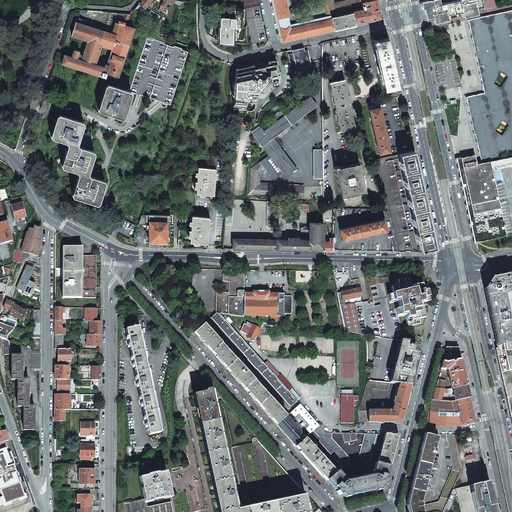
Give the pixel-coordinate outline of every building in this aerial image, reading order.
[(141,0),(138,4),(142,6),(145,9),(152,0),(162,0),(164,1),(160,5),(158,10),(162,11),(168,2),(170,4),(174,0),(141,0)] [(263,44),(266,40),(258,2),(257,0),(241,0),(244,9),(233,9),(232,18),(229,18),(221,18),(220,27),(219,27),(219,43),(232,43),(232,42),(245,42),(246,26),(247,26),(251,47),(263,44)] [(274,0),(283,42),(333,30),(329,10),(327,0),(323,0),(327,16),(289,25),(288,17),(289,16),(308,0),(301,0),(288,12),(285,0),(274,0)] [(372,0),(347,0),(334,3),(332,0),(327,0),(329,10),(336,8),(344,7),(350,5),(363,2),(372,0)] [(379,11),(376,0),(372,0),(363,2),(363,6),(362,6),(363,9),(352,11),(355,24),(379,19),(380,16),(379,11)] [(424,0),(421,1),(425,20),(431,18),(432,19),(433,21),(447,18),(446,14),(460,11),(461,15),(475,12),(474,9),(481,7),(481,5),(484,4),(482,0),(456,0),(439,4),(437,0),(424,0)] [(344,28),(355,25),(355,24),(352,11),(350,5),(344,7),(345,14),(338,16),(336,8),(329,10),(333,30),(344,28)] [(511,9),(486,16),(498,71),(508,79),(502,89),(510,125),(510,126),(511,131),(511,9)] [(104,77),(106,74),(118,78),(134,28),(126,26),(130,14),(117,13),(113,22),(94,16),(96,11),(91,11),(86,26),(75,22),(71,36),(75,37),(73,45),(57,40),(51,60),(104,77)] [(511,131),(510,126),(503,136),(492,129),(499,118),(510,125),(502,89),(492,82),(498,71),(486,16),(468,20),(482,84),(484,93),(466,97),(474,134),(475,133),(476,140),(479,154),(481,160),(498,156),(497,153),(511,149),(511,131)] [(148,18),(141,30),(149,33),(153,22),(148,18)] [(187,51),(147,38),(129,91),(130,91),(170,104),(187,51)] [(372,41),(383,90),(397,87),(396,79),(392,62),(386,38),(372,41)] [(288,55),(291,66),(296,65),(297,68),(300,68),(303,69),(304,67),(308,66),(307,62),(311,61),(308,50),(304,51),(304,47),(292,50),(293,54),(288,55)] [(234,97),(234,109),(245,109),(246,101),(252,101),(253,98),(256,98),(257,91),(264,92),(271,83),(269,76),(279,74),(276,59),(256,64),(236,69),(235,81),(234,97)] [(329,82),(340,131),(355,128),(344,79),(329,82)] [(121,118),(130,91),(129,91),(107,83),(98,110),(121,118)] [(250,168),(249,194),(303,197),(304,187),(259,184),(260,174),(266,170),(273,179),(282,172),(285,177),(296,169),(273,138),(317,105),(310,96),(284,115),(281,111),(279,112),(279,111),(273,115),(275,118),(267,123),(269,127),(263,131),(261,127),(253,134),(269,155),(250,168)] [(378,154),(390,151),(380,107),(368,109),(378,154)] [(70,144),(62,167),(81,173),(73,197),(97,204),(104,181),(86,175),(93,151),(75,145),(83,122),(59,114),(55,126),(51,138),(70,144)] [(21,115),(15,134),(20,136),(26,117),(21,115)] [(233,119),(232,133),(240,133),(241,120),(233,119)] [(230,157),(229,167),(234,168),(236,139),(239,139),(240,133),(232,133),(230,157)] [(237,143),(235,168),(244,168),(246,144),(237,143)] [(419,252),(421,252),(420,250),(435,247),(431,233),(428,218),(424,199),(420,180),(415,160),(413,151),(399,154),(400,162),(399,162),(400,166),(401,166),(405,181),(403,181),(404,185),(406,185),(409,200),(407,200),(408,204),(410,204),(413,219),(411,219),(412,223),(414,223),(417,235),(415,235),(416,239),(417,238),(419,247),(418,247),(419,252)] [(314,155),(315,178),(323,178),(323,155),(314,155)] [(376,159),(397,251),(404,251),(413,251),(392,155),(376,159)] [(474,242),(511,233),(511,155),(476,164),(474,155),(456,158),(474,242)] [(334,168),(340,196),(365,191),(359,162),(337,167),(337,166),(334,166),(335,167),(334,168)] [(215,169),(198,167),(196,193),(213,195),(214,184),(211,183),(212,178),(215,178),(215,169)] [(235,171),(233,198),(242,199),(244,172),(235,171)] [(227,199),(225,224),(231,225),(233,199),(227,199)] [(22,203),(11,206),(15,220),(26,217),(22,203)] [(161,243),(174,243),(174,215),(142,214),(138,224),(149,224),(149,242),(161,243)] [(209,217),(192,216),(190,242),(207,243),(208,237),(208,230),(205,230),(205,227),(208,227),(209,217)] [(339,229),(342,240),(364,235),(386,230),(384,219),(339,229)] [(6,222),(0,223),(0,241),(1,244),(11,241),(6,222)] [(233,239),(233,249),(270,249),(333,250),(333,238),(330,238),(330,241),(326,241),(323,241),(323,223),(310,223),(309,240),(298,240),(298,238),(288,238),(288,240),(276,239),(276,241),(270,241),(270,239),(233,239)] [(37,256),(40,245),(39,244),(41,241),(38,240),(40,233),(39,233),(40,228),(37,227),(35,227),(34,230),(29,229),(28,233),(27,232),(22,250),(22,251),(23,251),(37,256)] [(80,247),(62,247),(62,272),(62,298),(80,298),(80,255),(80,247)] [(15,249),(13,260),(14,261),(20,263),(23,251),(22,251),(22,250),(15,249)] [(80,255),(80,298),(81,298),(96,298),(96,255),(80,255)] [(27,266),(16,288),(30,294),(33,289),(35,284),(28,281),(34,269),(27,266)] [(216,294),(216,312),(219,313),(243,317),(244,316),(271,316),(282,316),(284,316),(284,314),(290,314),(291,313),(292,312),(292,297),(291,296),(290,296),(284,296),(284,293),(269,293),(269,291),(253,291),(253,293),(243,293),(244,275),(243,274),(233,274),(223,274),(222,275),(222,281),(223,281),(224,282),(228,282),(228,293),(217,293),(216,293),(216,294)] [(511,342),(502,293),(511,290),(511,289),(511,288),(509,275),(506,276),(506,275),(492,278),(484,290),(495,345),(500,344),(511,342)] [(404,314),(407,326),(419,324),(417,319),(425,317),(423,310),(421,311),(419,303),(430,301),(428,290),(423,291),(421,284),(414,286),(415,289),(410,290),(407,278),(397,280),(398,286),(391,288),(393,294),(387,295),(389,302),(397,300),(399,309),(395,309),(396,316),(404,314)] [(341,292),(343,300),(363,296),(361,288),(341,292)] [(511,290),(502,293),(511,342),(511,341),(511,290)] [(337,293),(340,306),(355,303),(362,302),(363,296),(343,300),(341,292),(337,293)] [(6,300),(3,307),(7,309),(10,311),(14,304),(15,303),(6,300)] [(344,325),(346,331),(361,333),(355,303),(340,306),(344,325)] [(10,311),(9,314),(16,317),(22,321),(26,311),(14,304),(10,311)] [(85,308),(85,321),(90,321),(96,321),(96,315),(96,308),(85,308)] [(32,349),(31,369),(39,369),(40,310),(34,310),(32,349)] [(216,313),(212,317),(230,336),(235,331),(219,313),(216,313)] [(122,324),(124,333),(126,332),(126,329),(133,328),(132,327),(134,326),(134,328),(138,327),(143,326),(141,319),(122,324)] [(55,327),(55,334),(63,334),(65,334),(65,328),(62,328),(62,320),(55,320),(55,327)] [(0,331),(0,337),(7,340),(8,334),(16,328),(0,321),(0,328),(3,329),(0,331)] [(90,321),(89,335),(101,335),(101,328),(101,321),(96,321),(90,321)] [(244,323),(240,331),(247,335),(251,327),(244,323)] [(222,343),(204,324),(194,332),(212,352),(222,343)] [(247,335),(247,336),(254,340),(260,328),(252,325),(251,327),(247,335)] [(126,332),(148,435),(161,432),(138,327),(134,328),(134,326),(132,327),(133,328),(126,329),(126,332)] [(235,331),(230,336),(244,352),(250,348),(235,331)] [(55,334),(55,349),(57,349),(63,349),(63,334),(55,334)] [(87,335),(86,346),(100,346),(101,335),(89,335),(87,335)] [(0,337),(4,355),(11,354),(9,341),(7,340),(0,337)] [(399,345),(390,382),(395,383),(399,384),(410,385),(416,365),(413,360),(415,352),(415,350),(415,349),(414,348),(413,347),(412,347),(407,346),(408,341),(400,340),(399,345)] [(511,341),(511,342),(500,344),(506,371),(502,372),(511,417),(511,341)] [(222,343),(212,352),(226,368),(236,359),(222,343)] [(496,347),(502,372),(506,371),(500,344),(495,345),(496,347)] [(446,347),(442,361),(446,362),(461,359),(458,347),(446,347)] [(250,348),(244,352),(263,373),(268,368),(250,348)] [(57,349),(57,362),(70,362),(70,349),(63,349),(57,349)] [(11,355),(12,379),(18,379),(17,406),(23,406),(23,430),(34,430),(34,406),(28,406),(28,379),(22,379),(22,355),(11,355)] [(236,359),(226,368),(245,389),(255,380),(236,359)] [(447,370),(451,389),(453,388),(466,385),(463,370),(461,359),(446,362),(442,361),(440,368),(447,370)] [(55,372),(55,379),(57,379),(68,379),(68,366),(55,366),(55,372)] [(91,373),(91,379),(100,379),(100,373),(100,366),(91,366),(91,373)] [(268,368),(263,373),(277,389),(282,384),(268,368)] [(57,379),(57,391),(69,391),(69,379),(68,379),(57,379)] [(438,379),(436,388),(444,389),(445,381),(438,379)] [(255,380),(245,389),(259,405),(269,396),(255,380)] [(366,386),(358,410),(368,411),(368,403),(373,388),(388,390),(390,382),(374,381),(368,380),(366,386)] [(282,384),(277,389),(292,406),(297,401),(282,384)] [(368,411),(368,422),(396,422),(399,422),(400,422),(401,421),(402,420),(404,412),(407,397),(410,385),(399,384),(392,411),(368,411)] [(453,388),(455,400),(457,400),(469,397),(469,395),(466,385),(453,388)] [(436,388),(432,399),(441,400),(443,393),(446,394),(447,389),(444,389),(436,388)] [(220,511),(306,511),(303,495),(288,498),(237,509),(234,499),(224,449),(211,391),(195,394),(220,511)] [(54,394),(54,409),(65,409),(70,409),(70,394),(69,394),(57,394),(54,394)] [(269,396),(259,405),(277,425),(287,416),(269,396)] [(341,396),(341,423),(353,423),(353,396),(341,396)] [(457,400),(462,425),(475,423),(469,397),(457,400)] [(430,399),(429,425),(460,426),(462,425),(457,400),(455,400),(451,401),(441,400),(432,399),(430,399)] [(319,425),(300,404),(291,413),(294,417),(299,413),(309,425),(305,429),(310,434),(313,430),(319,425)] [(54,409),(54,421),(59,421),(65,421),(65,409),(54,409)] [(358,410),(358,422),(368,422),(368,411),(358,410)] [(294,417),(293,419),(294,420),(299,425),(297,427),(300,430),(302,429),(304,431),(305,429),(309,425),(299,413),(294,417)] [(277,425),(296,446),(305,438),(306,437),(300,430),(297,427),(299,425),(294,420),(292,422),(287,416),(277,425)] [(81,422),(81,435),(86,435),(95,435),(95,429),(95,422),(81,422)] [(319,425),(313,430),(320,438),(320,442),(342,467),(348,468),(349,458),(332,438),(331,433),(326,432),(326,433),(319,425)] [(0,442),(9,441),(7,435),(5,430),(0,431),(0,442)] [(355,433),(342,433),(344,442),(357,440),(355,433)] [(365,433),(359,456),(364,464),(370,461),(377,434),(365,433)] [(385,434),(377,463),(388,466),(390,466),(393,451),(397,436),(389,434),(385,434)] [(408,505),(409,511),(422,511),(421,506),(422,505),(422,504),(422,503),(421,503),(426,480),(428,480),(429,477),(427,477),(438,434),(425,434),(422,444),(416,468),(408,500),(408,505)] [(453,466),(441,497),(448,498),(452,489),(458,476),(462,469),(453,434),(445,434),(453,466)] [(305,438),(296,446),(304,455),(311,463),(321,455),(305,438)] [(238,446),(249,496),(265,492),(255,442),(238,446)] [(80,444),(80,459),(91,459),(91,456),(95,456),(95,444),(80,444)] [(224,449),(234,499),(242,497),(232,447),(224,449)] [(263,448),(271,487),(286,473),(264,447),(263,448)] [(6,448),(0,449),(0,488),(3,496),(0,497),(4,507),(13,504),(12,501),(19,499),(20,501),(27,499),(26,493),(24,494),(15,468),(14,464),(15,463),(11,451),(8,453),(6,448)] [(336,472),(321,455),(311,463),(319,472),(326,480),(336,472)] [(373,475),(345,481),(343,478),(344,477),(337,471),(336,472),(326,480),(341,494),(343,495),(345,495),(378,488),(380,488),(382,486),(383,485),(388,466),(377,463),(375,463),(373,472),(374,472),(373,475)] [(69,465),(69,490),(94,490),(94,485),(79,485),(79,470),(94,470),(94,465),(69,465)] [(79,470),(79,485),(94,485),(94,470),(79,470)] [(165,473),(142,478),(146,499),(169,495),(165,473)] [(234,499),(237,509),(288,498),(282,490),(293,480),(286,473),(271,487),(265,492),(249,496),(242,497),(234,499)] [(282,490),(288,498),(303,495),(306,495),(293,480),(282,490)] [(494,511),(491,499),(491,496),(487,482),(482,483),(470,486),(475,511),(494,511)] [(455,489),(459,511),(475,511),(470,486),(468,486),(455,489)] [(80,503),(80,506),(91,506),(91,500),(91,494),(76,494),(76,503),(80,503)] [(124,504),(125,511),(172,511),(169,495),(146,499),(124,504)] [(303,495),(306,511),(320,511),(306,495),(303,495)] [(421,506),(422,511),(430,511),(437,511),(439,511),(442,511),(448,498),(441,497),(439,501),(422,504),(422,505),(421,506)]
